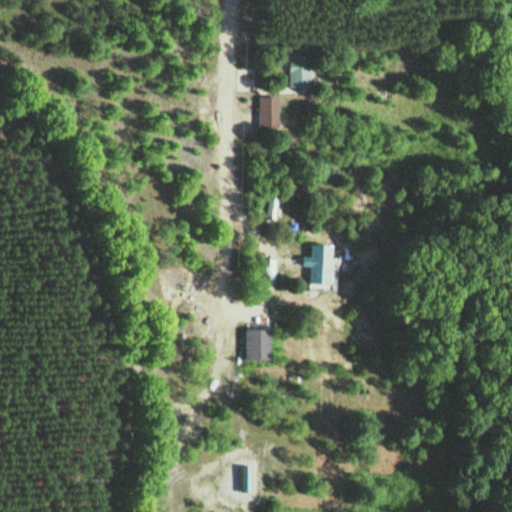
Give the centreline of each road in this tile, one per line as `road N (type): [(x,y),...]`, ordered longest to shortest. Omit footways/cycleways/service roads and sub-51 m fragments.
road 1 (track): [(233,0),(226,358)]
road 2 (track): [(226,358),(165,502),(150,511)]
